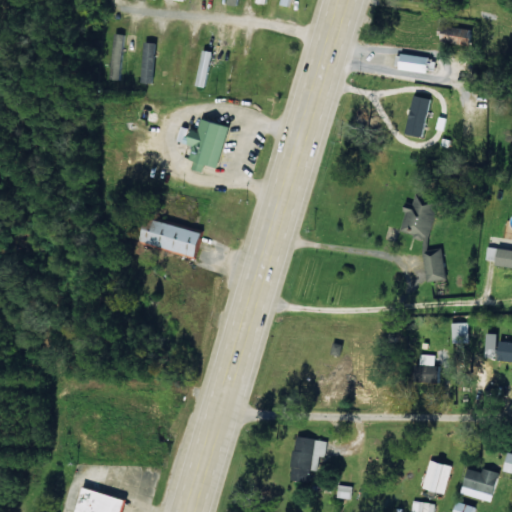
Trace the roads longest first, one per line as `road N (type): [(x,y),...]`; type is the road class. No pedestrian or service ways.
road 1 (trunk): [(189,511),(343,0)]
road 2 (residential): [(219,415),(511,421)]
